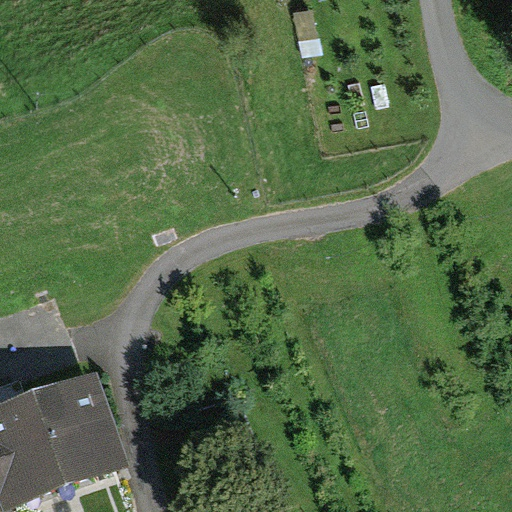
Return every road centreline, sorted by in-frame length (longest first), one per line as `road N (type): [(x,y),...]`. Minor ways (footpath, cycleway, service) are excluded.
road 1 (residential): [(485,108),(465,152),(411,192),(364,212),(206,248),(168,269),(138,315),(135,407),(151,511)]
road 2 (residential): [(485,108),(451,73),(435,0)]
